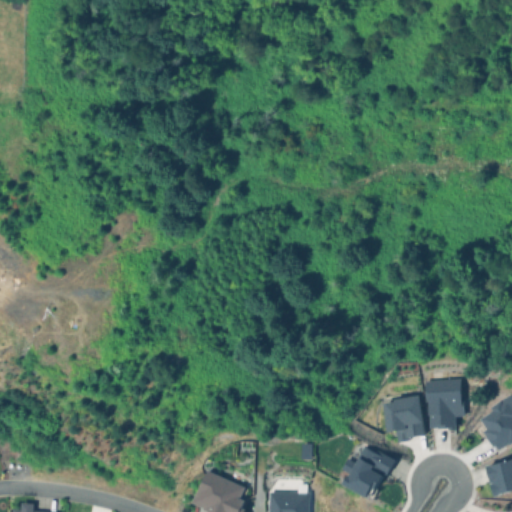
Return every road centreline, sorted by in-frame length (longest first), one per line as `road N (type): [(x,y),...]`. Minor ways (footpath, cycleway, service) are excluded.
road 1 (residential): [(0,485),(79,492),(144,511)]
road 2 (residential): [(431,511),(458,490),(455,471),(444,463),(425,469),(407,511)]
